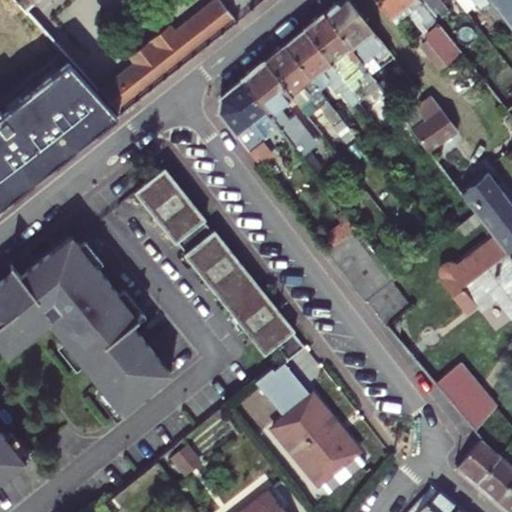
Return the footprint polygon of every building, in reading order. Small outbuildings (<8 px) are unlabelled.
[(92,90),(114,115),(232,22),(214,0),(207,0),(169,30),(164,25),(123,57),(127,63),(92,90)] [(395,50),(356,0),(340,0),(326,11),(368,65),(379,56),(382,60),(395,50)] [(431,18),(416,0),(372,0),(388,19),(404,6),(410,14),(413,11),(420,21),(420,28),(423,32),(435,23),(431,18)] [(437,0),(416,0),(431,18),(444,8),(437,0)] [(470,0),(477,9),(482,5),(494,21),(500,17),(487,0),(470,0)] [(511,0),(487,0),(500,17),(511,31),(511,0)] [(326,11),(307,27),(345,76),(357,67),(362,73),(365,81),(373,93),(375,91),(382,100),(390,93),(368,65),(326,11)] [(459,53),(435,23),(423,32),(426,34),(424,43),(442,67),(459,53)] [(288,41),(314,76),(325,67),(333,77),(333,83),(341,93),(344,90),(357,106),(365,101),(345,76),(307,27),(288,41)] [(346,115),(314,76),(288,41),(269,56),(296,91),(306,83),(311,91),(313,100),(319,109),(324,107),(336,122),(346,115)] [(269,56),(245,75),(275,112),(325,178),(332,173),(309,144),(312,141),(307,134),(311,132),(297,114),(291,119),(282,106),(297,94),(296,91),(269,56)] [(0,204),(110,117),(61,63),(0,111),(0,204)] [(220,108),(253,150),(266,139),(262,134),(272,126),(275,112),(245,75),(225,91),(220,108)] [(423,86),(418,80),(394,98),(436,153),(443,147),(440,144),(461,128),(443,104),(441,106),(432,94),(430,96),(424,90),(423,86)] [(282,155),(266,167),(277,181),(293,169),(282,155)] [(163,170),(133,194),(174,246),(176,244),(184,255),(182,257),(263,358),(275,349),(286,364),(304,350),(292,335),(294,333),(213,232),(211,234),(203,224),(204,222),(163,170)] [(511,205),(485,171),(457,191),(488,232),(504,253),(511,246),(511,205)] [(354,227),(329,246),(332,251),(358,232),(354,227)] [(332,251),(340,260),(365,242),(358,232),(332,251)] [(511,264),(504,253),(488,232),(443,267),(467,297),(489,281),(511,310),(511,264)] [(68,242),(35,269),(46,283),(32,294),(21,280),(13,270),(0,280),(0,351),(5,358),(47,324),(119,414),(169,374),(130,324),(137,319),(95,267),(91,270),(68,242)] [(365,242),(340,260),(349,272),(375,254),(365,242)] [(375,254),(349,272),(358,284),(384,264),(375,254)] [(358,284),(368,296),(394,277),(384,264),(358,284)] [(46,283),(35,269),(21,280),(32,294),(46,283)] [(379,310),(404,290),(394,277),(368,296),(379,310)] [(389,322),(391,321),(415,303),(404,290),(379,310),(389,322)] [(440,378),(451,391),(472,374),(461,360),(440,378)] [(451,391),(461,404),(483,386),(472,374),(451,391)] [(497,403),(483,386),(461,404),(480,426),(497,403)] [(318,392),(306,402),(350,459),(362,450),(318,392)] [(350,459),(306,402),(277,424),(321,481),(350,459)] [(0,486),(32,461),(0,421),(0,486)] [(475,450),(494,466),(505,453),(486,436),(475,450)] [(177,452),(180,456),(193,442),(192,440),(177,452)] [(193,442),(180,456),(189,467),(204,455),(193,442)] [(494,466),(475,450),(464,463),(482,479),(494,466)] [(482,479),(501,495),(511,482),(511,458),(505,453),(494,466),(482,479)] [(511,482),(501,495),(511,504),(511,482)] [(450,511),(458,504),(435,484),(409,511),(450,511)] [(295,511),(274,485),(239,511),(295,511)] [(116,511),(108,501),(93,511),(116,511)]
